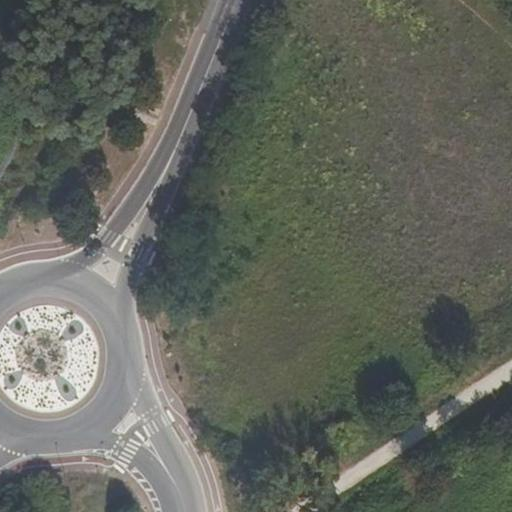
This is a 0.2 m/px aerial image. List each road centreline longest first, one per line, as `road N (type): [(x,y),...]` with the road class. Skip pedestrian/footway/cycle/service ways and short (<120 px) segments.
road 1 (track): [(290,511),(511,382)]
road 2 (tertiary): [(117,328),(174,153)]
road 3 (tertiary): [(174,153),(106,237),(53,282)]
road 4 (tertiary): [(174,153),(235,0)]
road 5 (unclassified): [(171,479),(162,439),(123,364)]
